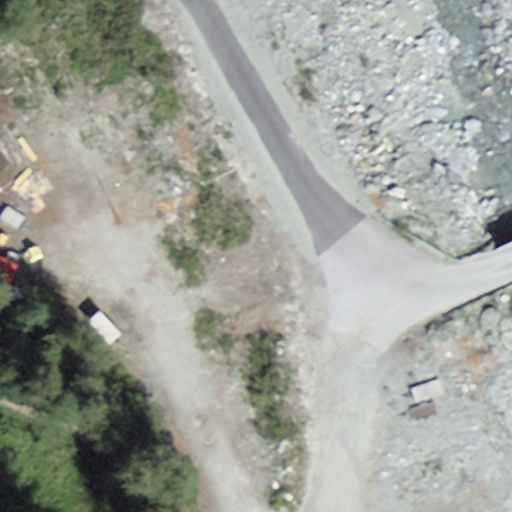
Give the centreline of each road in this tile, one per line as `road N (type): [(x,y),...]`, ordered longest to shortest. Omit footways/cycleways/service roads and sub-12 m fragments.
road 1 (tertiary): [(195,0),(366,279),(467,281),(511,260)]
road 2 (track): [(77,188),(265,511)]
